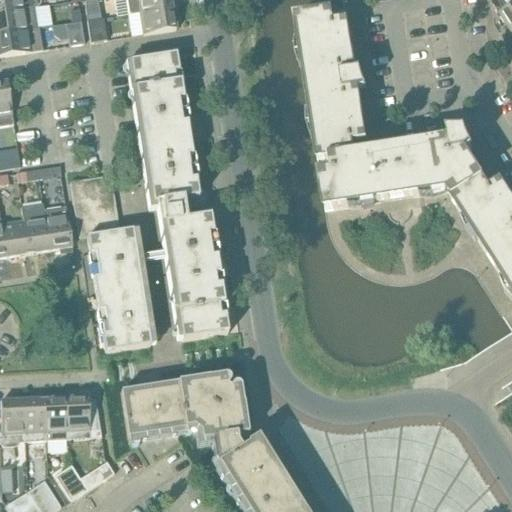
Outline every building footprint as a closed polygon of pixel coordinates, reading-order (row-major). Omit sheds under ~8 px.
[(0,0),(0,15),(34,10),(35,9),(36,7),(37,5),(38,3),(39,1),(38,0),(0,0)] [(85,2),(85,11),(86,17),(99,14),(97,0),(85,2)] [(170,0),(127,0),(131,16),(139,15),(172,10),(170,0)] [(511,0),(496,0),(497,0),(505,13),(500,16),(511,35),(511,34),(511,0)] [(42,25),(52,24),(50,7),(40,8),(42,25)] [(0,36),(28,32),(37,31),(34,10),(0,15),(0,36)] [(139,15),(142,37),(176,32),(172,10),(139,15)] [(325,213),(381,204),(381,203),(377,203),(372,170),(373,170),(372,163),(371,163),(369,153),(363,117),(360,91),(365,91),(367,91),(363,81),(361,72),(357,73),(352,49),(347,11),(332,14),(332,13),(294,18),(325,213)] [(72,26),(80,24),(78,12),(70,13),(72,26)] [(103,21),(87,23),(90,46),(106,43),(103,21)] [(72,26),(51,29),(52,38),(59,43),(68,42),(69,49),(84,47),(80,24),(72,26)] [(0,59),(31,55),(42,53),(38,31),(37,31),(28,32),(0,36),(0,59)] [(152,208),(161,207),(182,203),(198,201),(195,183),(189,184),(186,161),(191,160),(186,126),(180,127),(177,104),(183,103),(180,85),(174,86),(172,75),(178,74),(175,57),(130,64),(152,208)] [(0,85),(0,129),(13,128),(6,84),(0,85)] [(425,144),(369,153),(371,163),(372,163),(373,170),(372,170),(377,203),(381,203),(381,204),(448,194),(452,199),(451,200),(457,210),(489,189),(466,155),(473,150),(469,143),(466,133),(456,133),(447,133),(447,134),(448,134),(449,140),(425,144)] [(9,162),(0,163),(0,172),(10,171),(9,162)] [(41,173),(37,173),(38,182),(51,180),(49,171),(41,173)] [(37,173),(24,175),(25,184),(38,182),(37,173)] [(110,178),(69,185),(78,242),(86,241),(89,258),(94,257),(98,280),(92,281),(98,315),(103,314),(107,337),(101,338),(104,356),(150,349),(132,233),(119,235),(110,178)] [(511,198),(501,181),(489,189),(457,210),(511,295),(511,198)] [(164,228),(185,225),(182,203),(161,207),(164,228)] [(42,207),(21,211),(23,224),(28,257),(49,254),(43,212),(42,207)] [(65,209),(43,212),(49,254),(71,250),(65,209)] [(209,221),(208,221),(185,225),(164,228),(163,228),(181,344),(227,337),(224,319),(218,319),(217,309),(222,308),(220,290),(214,291),(212,280),(218,279),(215,262),(209,262),(206,239),(212,239),(209,221)] [(23,224),(1,227),(6,260),(28,257),(23,224)] [(135,393),(120,395),(127,441),(158,437),(161,438),(165,438),(169,438),(173,437),(177,436),(179,434),(181,433),(185,433),(185,438),(191,437),(195,440),(196,451),(211,449),(213,464),(216,469),(246,450),(244,446),(243,439),(247,438),(240,392),(240,391),(239,389),(238,388),(237,388),(236,387),(235,387),(233,387),(232,388),(231,388),(230,389),(228,392),(226,391),(228,388),(229,387),(229,385),(229,384),(229,383),(228,382),(228,381),(227,380),(225,379),(224,379),(223,379),(163,388),(160,389),(161,395),(139,398),(138,392),(135,393)] [(88,400),(65,401),(67,442),(89,441),(89,433),(99,433),(95,405),(95,402),(88,403),(88,400)] [(65,401),(43,402),(45,435),(45,443),(67,442),(65,401)] [(43,402),(22,403),(24,436),(24,444),(25,444),(45,443),(45,435),(43,402)] [(0,418),(1,436),(0,436),(0,446),(2,448),(6,449),(14,449),(17,447),(19,445),(24,444),(24,436),(22,403),(0,403),(0,418)] [(298,511),(256,444),(246,450),(216,469),(204,476),(226,511),(298,511)] [(106,465),(79,481),(87,493),(113,477),(106,465)] [(87,493),(79,481),(70,468),(53,479),(69,504),(87,493)] [(0,471),(0,485),(1,495),(12,495),(11,471),(0,471)] [(43,484),(27,495),(37,511),(57,511),(60,510),(43,484)] [(37,511),(27,495),(5,509),(7,511),(37,511)]
